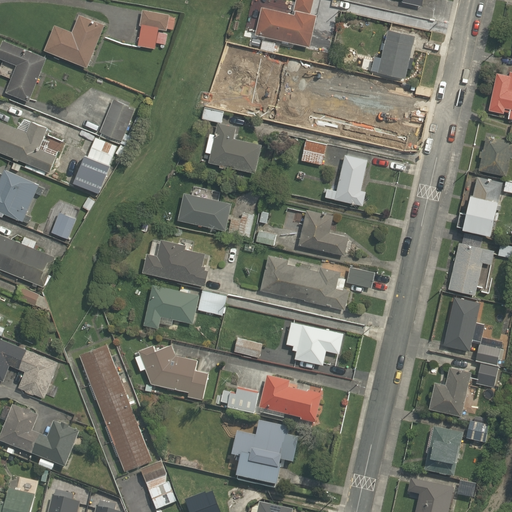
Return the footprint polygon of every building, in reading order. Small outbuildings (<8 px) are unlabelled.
[(263,6),(256,35),(311,48),(318,15),(311,13),(313,0),(296,0),(293,14),(263,6)] [(135,47),(155,50),(156,44),(165,45),(168,30),(174,31),(176,18),(170,17),(170,15),(143,10),(142,10),(135,47)] [(44,51),(87,68),(105,26),(80,15),(73,32),(55,25),(44,51)] [(372,71),(406,79),(416,36),(388,30),(381,58),(375,56),(372,71)] [(7,92),(30,102),(48,59),(3,40),(0,48),(0,59),(17,66),(7,92)] [(261,49),(275,53),(277,43),(263,40),(261,49)] [(304,81),(324,85),(329,65),(308,61),(304,81)] [(508,119),(511,119),(511,70),(510,70),(509,75),(497,73),(489,110),(504,113),(505,109),(510,110),(508,119)] [(341,131),(376,137),(379,118),(374,117),(377,98),(348,93),(345,107),(311,101),(306,129),(341,134),(341,131)] [(101,132),(123,141),(136,109),(114,100),(101,132)] [(203,119),(221,123),(224,110),(205,106),(203,119)] [(0,152),(50,173),(56,156),(40,149),(48,128),(31,121),(27,132),(0,121),(0,152)] [(209,163),(256,173),(262,145),(235,138),(237,127),(218,123),(215,135),(210,133),(206,153),(211,154),(209,163)] [(288,148),(290,137),(280,135),(278,147),(288,148)] [(479,171),(506,176),(511,149),(511,141),(486,136),(479,171)] [(88,157),(109,166),(117,147),(96,138),(88,157)] [(302,160),(322,166),(328,146),(307,140),(302,160)] [(325,198),(363,206),(366,191),(361,190),(368,160),(346,155),(337,191),(327,189),(325,198)] [(0,212),(20,221),(25,210),(28,211),(39,185),(4,169),(3,174),(0,172),(0,212)] [(104,186),(109,177),(104,174),(99,183),(104,186)] [(457,229),(491,236),(503,182),(474,176),(466,213),(461,212),(457,229)] [(511,181),(505,180),(503,191),(511,193),(511,181)] [(178,221),(226,231),(232,203),(184,193),(178,221)] [(89,197),(83,206),(90,210),(96,201),(89,197)] [(300,245),(345,254),(349,237),(330,233),(334,216),(307,210),(300,245)] [(266,223),(269,212),(263,211),(260,222),(266,223)] [(59,212),(52,232),(69,238),(76,219),(59,212)] [(229,233),(250,238),(255,215),(242,212),(241,219),(233,217),(229,233)] [(257,241),(275,246),(278,234),(259,230),(257,241)] [(449,289),(475,295),(483,262),(492,264),(495,250),(478,246),(480,237),(464,233),(462,243),(459,242),(449,289)] [(0,268),(44,287),(56,257),(34,249),(37,241),(24,236),(22,244),(0,234),(0,268)] [(143,272),(205,286),(208,270),(205,270),(206,266),(202,265),(205,253),(186,249),(187,245),(161,239),(158,256),(148,254),(143,272)] [(511,246),(501,244),(498,256),(511,258),(511,246)] [(261,290),(345,310),(350,290),(344,289),(346,279),(340,278),(341,272),(321,267),(320,272),(289,264),(290,260),(269,255),(261,290)] [(348,282),(372,287),(375,273),(351,268),(348,282)] [(144,325),(159,328),(162,317),(194,324),(201,295),(153,284),(144,325)] [(17,297),(49,310),(45,296),(21,286),(17,297)] [(199,310),(223,315),(227,294),(203,289),(199,310)] [(444,345),(470,351),(482,301),(456,295),(444,345)] [(503,322),(511,324),(511,311),(505,311),(503,322)] [(295,359),(324,365),(327,351),(340,354),(345,333),(292,321),(287,344),(294,345),(293,350),(297,351),(295,359)] [(235,351),(260,357),(263,344),(238,337),(235,351)] [(481,363),(499,366),(505,343),(481,337),(476,362),(481,363)] [(60,363),(0,338),(0,379),(4,381),(10,365),(25,371),(19,387),(25,389),(24,392),(34,395),(35,393),(46,398),(60,363)] [(153,460),(107,344),(81,354),(92,384),(90,385),(95,399),(97,398),(108,426),(105,427),(117,455),(119,454),(125,471),(153,460)] [(188,397),(203,400),(209,373),(196,370),(198,360),(177,355),(172,345),(155,351),(153,345),(140,351),(153,384),(189,392),(188,397)] [(495,387),(499,366),(481,363),(476,383),(477,383),(495,387)] [(429,409),(462,417),(473,372),(450,366),(446,384),(436,382),(429,409)] [(291,383),(267,377),(259,409),(308,421),(316,423),(316,421),(322,397),(289,389),(291,383)] [(220,406),(254,414),(260,392),(239,387),(237,396),(224,393),(220,406)] [(0,438),(0,441),(66,468),(80,433),(69,429),(70,426),(62,422),(61,424),(53,421),(47,437),(33,432),(39,416),(31,413),(32,412),(24,408),(24,410),(13,406),(11,410),(5,407),(0,419),(7,422),(0,438)] [(294,462),(299,437),(288,435),(290,426),(259,420),(256,435),(236,431),(231,455),(237,457),(236,462),(240,463),(237,478),(278,486),(282,465),(281,465),(282,460),(294,462)] [(486,443),(490,426),(470,422),(467,439),(486,443)] [(424,471),(455,478),(464,433),(434,427),(424,471)] [(0,457),(0,464),(9,467),(11,459),(0,457)] [(142,470),(157,510),(177,503),(170,482),(166,484),(166,476),(162,463),(142,470)] [(415,511),(449,511),(453,494),(468,497),(470,486),(454,482),(453,487),(410,478),(407,494),(419,496),(415,511)] [(191,511),(222,511),(227,510),(223,499),(225,498),(221,488),(187,501),(191,511)] [(31,511),(36,495),(9,489),(6,504),(0,502),(0,511),(31,511)] [(53,501),(49,511),(78,511),(80,503),(53,501)] [(293,511),(294,510),(293,510),(260,503),(257,511),(293,511)]
